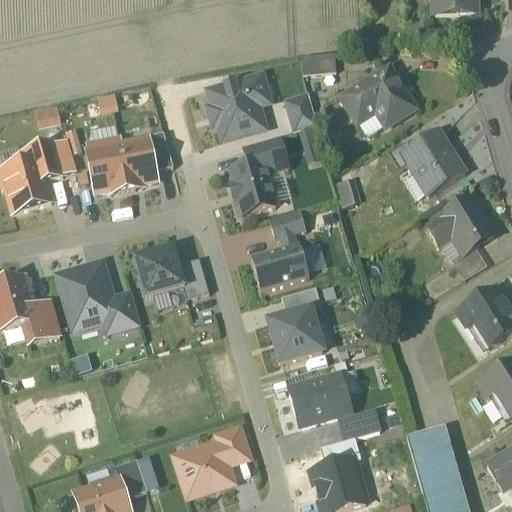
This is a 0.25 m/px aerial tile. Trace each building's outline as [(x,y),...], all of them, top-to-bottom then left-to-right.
[(434,0),(435,21),(476,19),(475,0),(474,0),(473,0),(434,0)] [(335,60),(302,62),(303,82),(336,79),(335,60)] [(389,74),(342,104),(358,129),(365,140),(371,141),(386,132),(386,133),(415,115),(389,74)] [(207,95),(222,148),(267,135),(259,110),(270,107),(262,80),(207,95)] [(438,136),(401,159),(412,176),(415,174),(431,199),(428,201),(429,203),(466,180),(465,179),(464,180),(448,153),(438,136)] [(148,146),(154,176),(172,172),(163,138),(145,142),(146,146),(148,146)] [(263,169),(267,182),(288,176),(279,143),(246,153),(251,172),(263,169)] [(43,163),(50,186),(76,178),(67,144),(21,157),(24,168),(43,163)] [(86,158),(95,199),(109,197),(110,200),(142,193),(141,190),(156,187),(154,176),(148,146),(146,146),(86,158)] [(275,212),(267,182),(263,169),(251,172),(228,179),(232,193),(231,193),(235,208),(236,208),(240,222),(275,212)] [(495,242),(472,205),(441,224),(441,225),(428,233),(439,252),(441,251),(440,250),(452,242),(464,261),(480,251),(479,249),(493,241),(494,243),(495,242)] [(251,264),(260,297),(308,284),(307,278),(324,274),(318,251),(300,255),(299,251),(251,264)] [(145,304),(182,293),(184,293),(178,271),(173,254),(134,265),(145,304)] [(199,265),(178,271),(184,293),(182,293),(186,306),(209,299),(199,265)] [(117,324),(111,304),(101,269),(57,282),(73,337),(102,328),(117,324)] [(456,272),(426,291),(435,306),(465,287),(456,272)] [(24,284),(0,290),(0,336),(23,330),(36,326),(32,312),(24,284)] [(281,304),(286,322),(311,315),(312,317),(321,315),(315,294),(281,304)] [(511,321),(496,296),(459,319),(468,334),(473,330),(489,356),(511,341),(511,321)] [(129,299),(111,304),(117,324),(102,328),(106,341),(138,331),(129,299)] [(49,307),(32,312),(36,326),(23,330),(29,351),(59,342),(49,307)] [(286,322),(268,327),(280,370),(323,358),(312,317),(311,315),(286,322)] [(511,370),(481,390),(490,404),(495,401),(511,427),(511,426),(511,370)] [(337,383),(291,396),(301,432),(347,419),(337,383)] [(374,417),(339,427),(344,447),(380,437),(374,417)] [(467,511),(445,432),(407,443),(426,511),(467,511)] [(220,448),(228,472),(250,465),(240,434),(216,442),(218,449),(220,448)] [(218,449),(173,463),(187,505),(233,489),(228,472),(220,448),(218,449)] [(511,456),(487,472),(503,498),(511,492),(511,456)] [(120,482),(127,503),(146,497),(137,467),(115,473),(118,482),(120,482)] [(130,511),(127,503),(120,482),(118,482),(72,497),(76,511),(130,511)]
